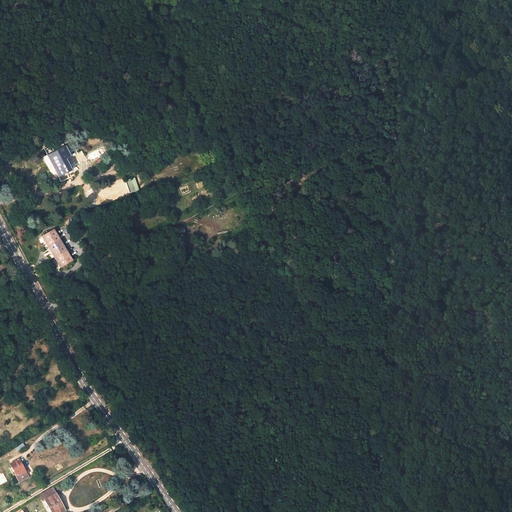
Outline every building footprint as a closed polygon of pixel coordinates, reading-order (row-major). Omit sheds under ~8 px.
[(74,164),(64,147),(47,155),(59,177),(71,171),(69,167),(74,164)] [(136,192),(131,179),(125,181),(130,194),(136,192)] [(124,184),(85,191),(87,205),(99,203),(98,201),(104,200),(126,196),(124,184)] [(72,260),(53,230),(44,235),(62,266),(72,260)] [(16,451),(23,445),(21,443),(14,449),(16,451)] [(25,470),(19,460),(10,464),(12,467),(15,472),(17,477),(16,477),(20,482),(29,477),(27,474),(25,470)] [(57,511),(63,509),(55,494),(51,488),(41,494),(45,500),(47,505),(51,511),(57,511)]
